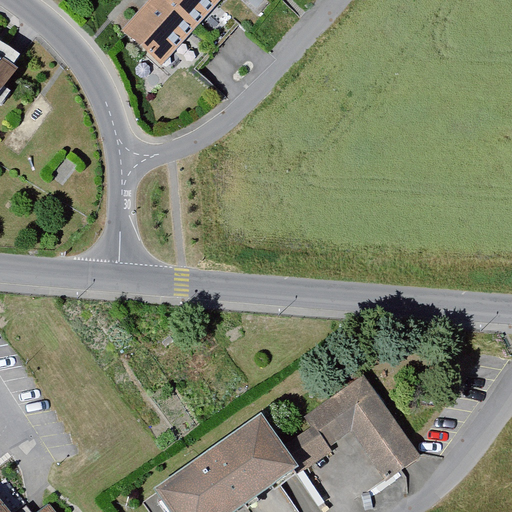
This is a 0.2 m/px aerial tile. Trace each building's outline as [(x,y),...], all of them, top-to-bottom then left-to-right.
[(151,0),(124,29),(149,52),(149,57),(162,70),(226,0),(151,0)] [(0,92),(18,67),(0,54),(0,92)] [(55,365),(115,441),(217,382),(169,320),(55,365)] [(355,433),(390,483),(425,458),(370,380),(314,419),(319,427),(297,443),(274,410),(164,488),(181,511),(247,511),(308,469),(313,472),(337,455),(333,449),(355,433)] [(0,511),(51,511),(45,504),(34,511),(14,511),(0,494),(0,511)]
